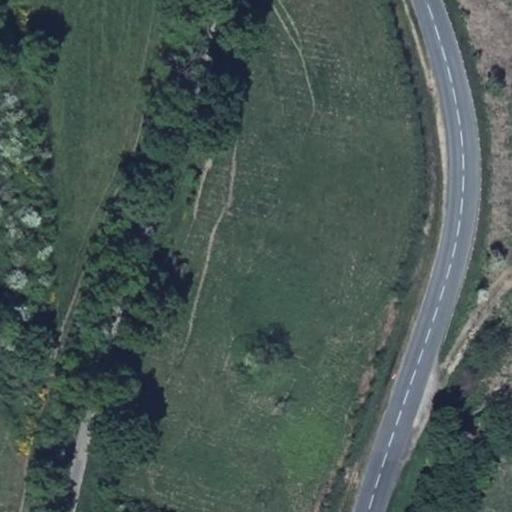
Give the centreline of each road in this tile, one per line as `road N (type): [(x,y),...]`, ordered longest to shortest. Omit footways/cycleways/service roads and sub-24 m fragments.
road 1 (unclassified): [(68,511),(150,219),(217,59),(229,0)]
road 2 (secondary): [(377,511),(441,304),(462,198),(455,95),(427,0)]
